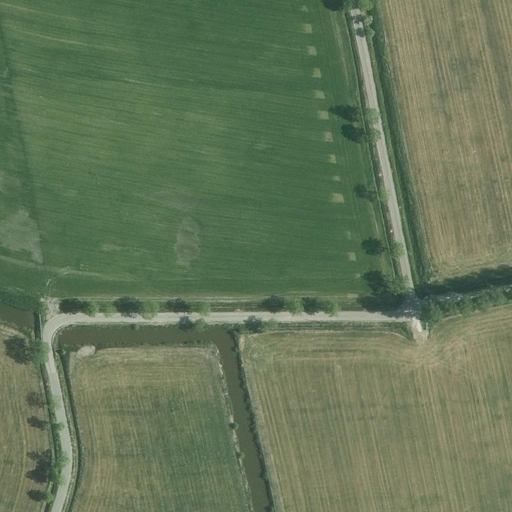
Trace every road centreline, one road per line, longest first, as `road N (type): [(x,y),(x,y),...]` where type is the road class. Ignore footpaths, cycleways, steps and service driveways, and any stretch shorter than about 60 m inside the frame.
road 1 (track): [(54,511),(68,463),(49,325),(84,317),(361,318),(410,310)]
road 2 (track): [(410,310),(346,0)]
